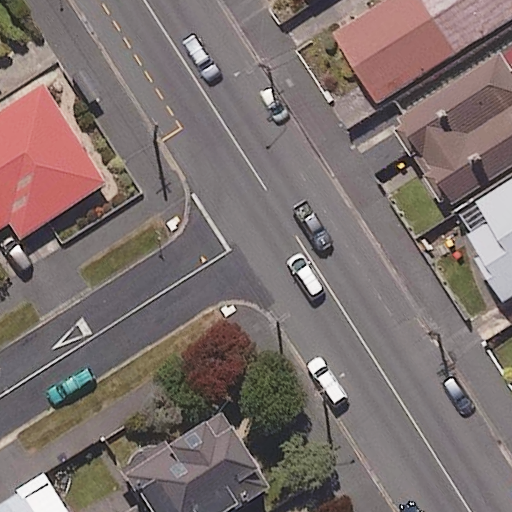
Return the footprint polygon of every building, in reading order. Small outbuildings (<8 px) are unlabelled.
[(456,49),(425,0),(380,0),(336,28),(379,97),(456,49)] [(511,14),(511,0),(425,0),(456,49),(511,14)] [(511,41),(395,116),(416,149),(451,203),(511,163),(511,41)] [(102,182),(39,84),(0,108),(0,224),(7,220),(17,237),(102,182)] [(511,175),(457,209),(507,291),(511,287),(511,175)] [(222,511),(263,485),(214,409),(122,469),(142,500),(123,511),(222,511)] [(0,504),(0,511),(65,511),(43,477),(0,504)]
